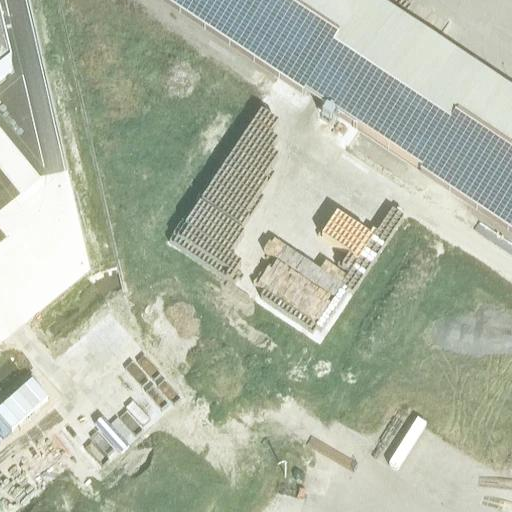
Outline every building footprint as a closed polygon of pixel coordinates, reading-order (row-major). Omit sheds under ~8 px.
[(159,0),(304,96),(368,0),(159,0)] [(486,74),(372,0),(368,0),(304,96),(421,174),(477,90),(486,74)] [(0,79),(25,59),(0,29),(0,79)] [(511,112),(477,90),(421,174),(511,234),(511,112)] [(253,171),(173,304),(228,337),(307,205),(310,207),(323,185),(313,180),(322,166),(330,171),(341,152),(335,148),(342,137),(299,111),(260,175),(253,171)]
